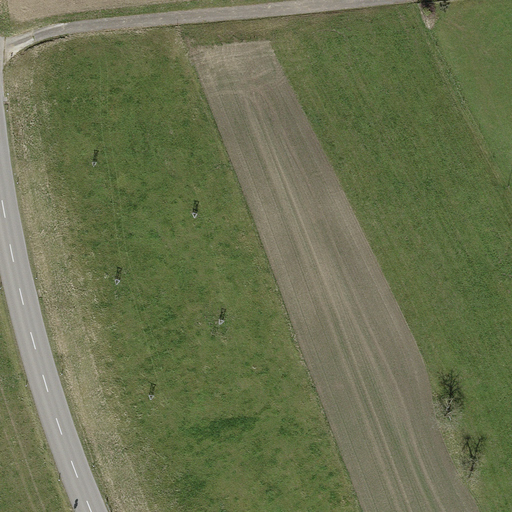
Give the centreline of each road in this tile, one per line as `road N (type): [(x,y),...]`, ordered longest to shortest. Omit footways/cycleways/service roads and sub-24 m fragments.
road 1 (track): [(0,51),(42,32),(396,0)]
road 2 (tertiary): [(0,183),(31,351),(91,511)]
